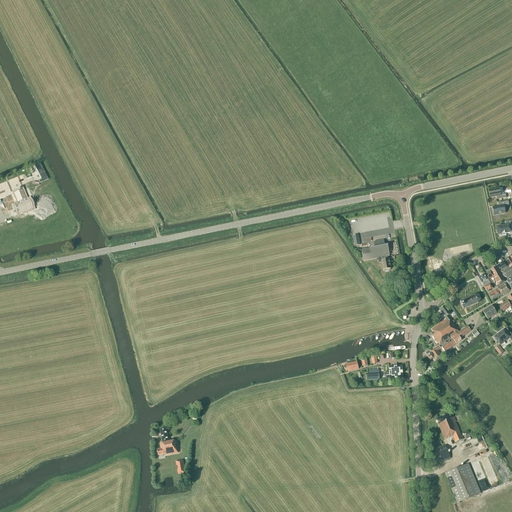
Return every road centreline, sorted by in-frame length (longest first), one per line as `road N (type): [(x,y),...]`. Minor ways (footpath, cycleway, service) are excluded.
road 1 (tertiary): [(88,254),(401,195)]
road 2 (tertiary): [(420,511),(412,348),(421,306)]
